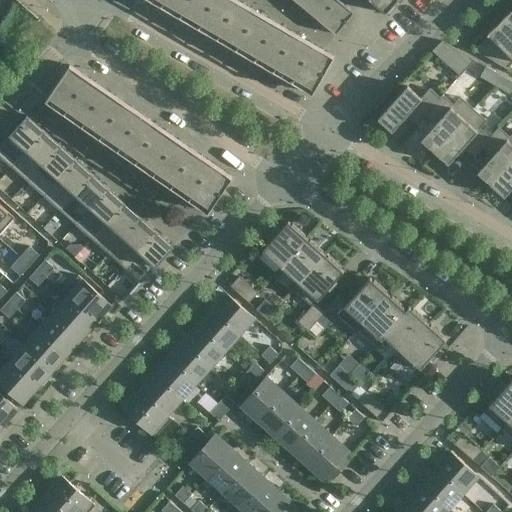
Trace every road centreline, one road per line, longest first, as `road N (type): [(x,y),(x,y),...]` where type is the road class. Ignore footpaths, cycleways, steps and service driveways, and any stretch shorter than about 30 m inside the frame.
road 1 (residential): [(0,495),(284,180)]
road 2 (residential): [(284,180),(506,332)]
road 3 (residential): [(69,33),(284,180)]
road 4 (residential): [(327,127),(102,0)]
road 5 (residential): [(349,511),(506,332)]
road 6 (residential): [(511,236),(327,127)]
road 7 (residential): [(327,127),(454,0)]
